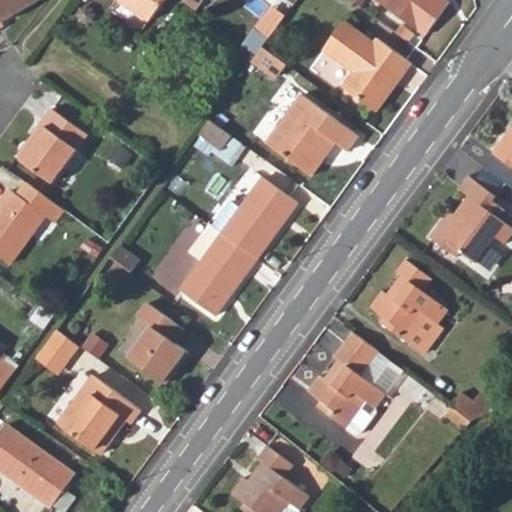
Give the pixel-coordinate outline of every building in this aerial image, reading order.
[(0,0),(0,22),(4,20),(1,16),(23,0),(0,0)] [(121,0),(155,23),(171,0),(121,0)] [(211,0),(192,0),(189,4),(202,13),(211,0)] [(385,0),(423,26),(442,0),(385,0)] [(348,18),(328,46),(358,69),(348,83),(382,108),(416,60),(383,35),(380,40),(348,18)] [(278,79),(290,61),(268,45),(254,63),(278,79)] [(307,94),(271,143),(316,174),(340,141),(352,149),(363,134),(307,94)] [(34,139),(21,157),(57,183),(91,135),(54,110),(44,125),(48,127),(38,141),(34,139)] [(225,149),(236,134),(215,119),(204,133),(225,149)] [(44,125),(34,139),(38,141),(48,127),(44,125)] [(511,132),(495,154),(511,167),(511,132)] [(233,203),(216,227),(226,234),(262,259),(302,202),(267,178),(244,211),(233,203)] [(451,215),(431,241),(457,261),(461,255),(478,267),(497,241),(506,247),(511,239),(511,230),(501,222),(507,215),(494,204),(497,200),(469,178),(457,193),(469,202),(461,213),(467,217),(463,223),(457,219),(451,215)] [(59,225),(68,211),(30,184),(20,197),(14,193),(0,212),(0,255),(14,265),(48,218),(59,225)] [(461,213),(457,219),(463,223),(467,217),(461,213)] [(220,317),(262,259),(226,234),(185,291),(220,317)] [(142,261),(123,246),(114,259),(133,273),(142,261)] [(385,292),(373,309),(384,317),(381,321),(423,352),(443,326),(440,324),(450,310),(425,291),(432,280),(408,262),(398,276),(402,279),(394,290),(401,296),(397,301),(390,296),(385,292)] [(394,290),(390,296),(397,301),(401,296),(394,290)] [(30,303),(23,313),(44,327),(51,318),(30,303)] [(153,305),(141,320),(154,330),(133,360),(169,386),(193,354),(179,344),(188,331),(153,305)] [(63,379),(85,349),(61,332),(39,363),(63,379)] [(364,435),(380,414),(380,409),(377,407),(404,372),(380,353),(355,334),(335,359),(340,362),(332,373),(340,378),(336,384),(328,378),(323,375),(312,391),(323,400),(319,405),(360,435),(364,435)] [(0,348),(0,366),(2,365),(9,355),(0,348)] [(2,365),(0,366),(0,393),(14,373),(2,365)] [(332,373),(328,378),(336,384),(340,378),(332,373)] [(97,377),(61,425),(104,456),(129,421),(133,425),(143,411),(97,377)] [(465,396),(454,409),(456,410),(476,425),(508,410),(484,393),(475,403),(465,396)] [(476,425),(456,410),(450,418),(470,432),(476,425)] [(12,426),(0,442),(0,470),(54,510),(57,508),(63,511),(68,511),(80,498),(69,490),(79,476),(12,426)] [(247,503),(244,507),(250,511),(287,511),(293,504),(302,511),(313,496),(288,476),(296,465),(271,446),(260,461),(265,464),(256,476),(263,481),(260,486),(253,481),(248,477),(236,494),(247,503)] [(256,476),(253,481),(260,486),(263,481),(256,476)]
